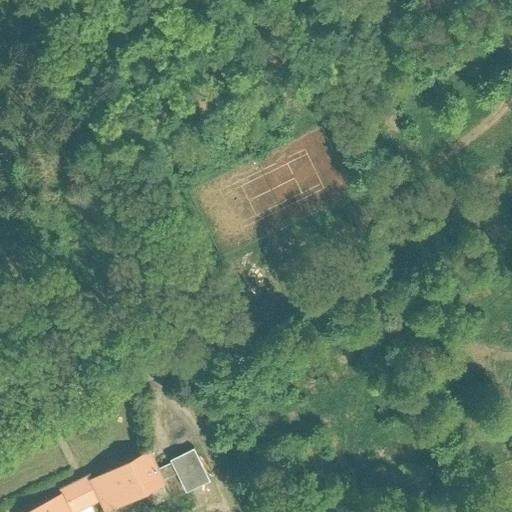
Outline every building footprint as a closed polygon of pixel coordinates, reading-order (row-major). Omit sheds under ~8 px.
[(368,0),(377,19),(388,15),(382,0),(368,0)] [(457,0),(431,0),(419,6),(423,15),(457,0)] [(458,72),(489,61),(484,46),(453,56),(458,72)] [(440,64),(400,83),(406,94),(445,75),(440,64)] [(375,147),(387,142),(374,110),(362,115),(375,147)] [(481,208),(455,219),(460,229),(486,218),(481,208)] [(329,356),(352,347),(348,335),(325,344),(329,356)] [(336,353),(323,358),(329,373),(342,368),(336,353)] [(428,354),(417,361),(433,386),(444,379),(428,354)] [(262,398),(254,401),(258,412),(265,409),(262,398)] [(476,453),(491,446),(472,407),(457,414),(476,453)] [(417,421),(404,429),(423,462),(436,454),(417,421)] [(195,445),(194,445),(170,457),(171,459),(158,465),(149,447),(94,474),(92,469),(59,486),(61,490),(16,511),(74,511),(108,495),(113,506),(165,480),(164,477),(177,470),(187,489),(211,477),(195,445)] [(298,484),(324,476),(315,447),(290,454),(298,484)] [(491,478),(503,509),(511,505),(511,480),(508,471),(491,478)] [(383,495),(389,508),(427,492),(421,478),(383,495)]
